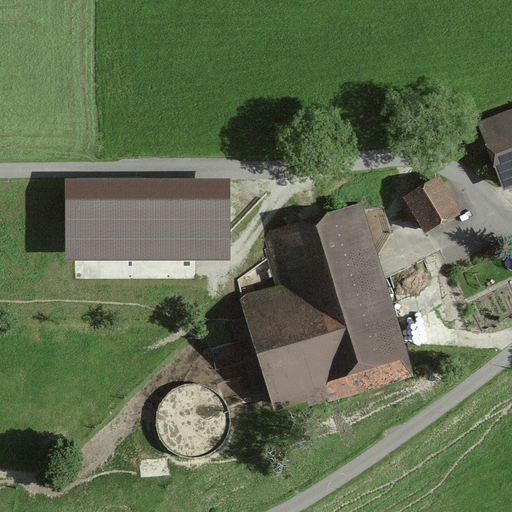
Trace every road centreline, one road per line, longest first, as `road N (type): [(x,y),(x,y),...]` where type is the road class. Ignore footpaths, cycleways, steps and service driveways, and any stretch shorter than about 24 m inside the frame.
road 1 (track): [(0,170),(289,167),(405,156),(464,177),(511,223)]
road 2 (unclassified): [(282,511),(511,352)]
